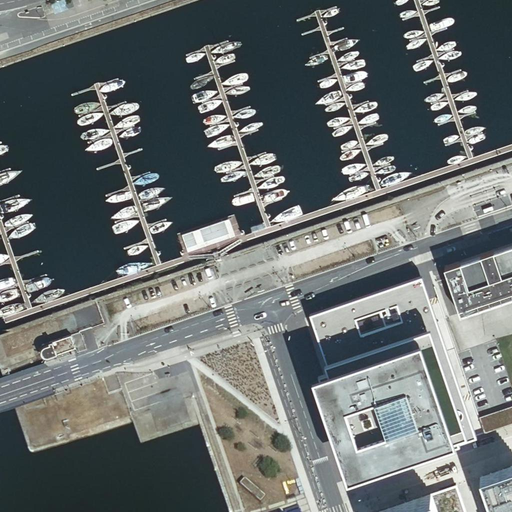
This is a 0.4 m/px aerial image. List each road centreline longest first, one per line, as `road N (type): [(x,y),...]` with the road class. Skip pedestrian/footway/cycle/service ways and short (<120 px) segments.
road 1 (tertiary): [(511,216),(266,304)]
road 2 (residential): [(266,304),(337,511)]
road 3 (tertiary): [(16,391),(221,320)]
